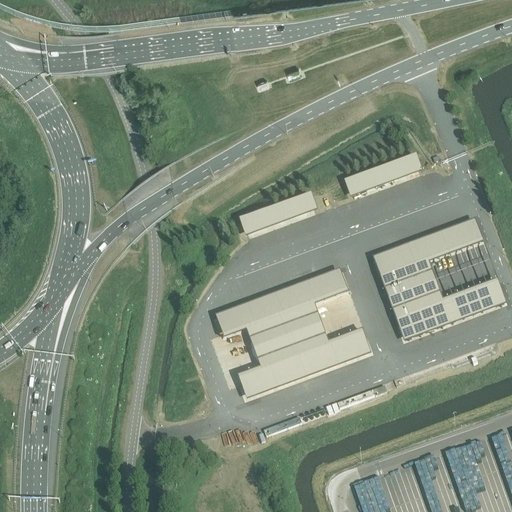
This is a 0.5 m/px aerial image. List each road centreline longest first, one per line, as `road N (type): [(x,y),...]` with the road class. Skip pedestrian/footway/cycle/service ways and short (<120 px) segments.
road 1 (primary): [(53,306),(112,232),(179,187),(353,90),(511,26)]
road 2 (unclassified): [(129,511),(155,287),(144,175),(118,95),(56,0)]
road 3 (primary): [(453,0),(67,61),(0,52)]
road 4 (trunk): [(53,306),(76,226),(72,155),(56,118),(0,56)]
road 5 (motorway): [(30,511),(38,381),(53,306)]
